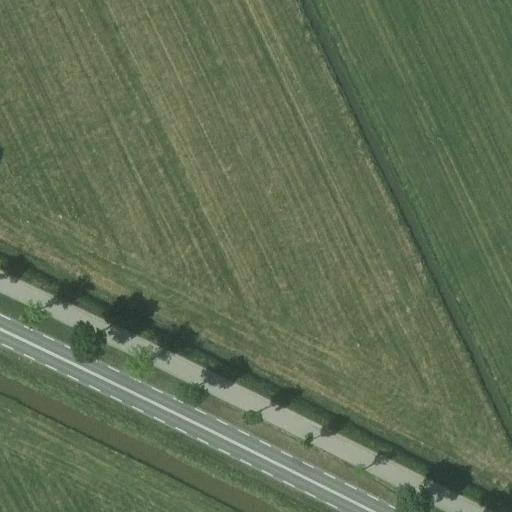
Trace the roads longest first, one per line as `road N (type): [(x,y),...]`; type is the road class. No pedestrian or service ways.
road 1 (unclassified): [(458,511),(0,287)]
road 2 (primary): [(364,511),(0,334)]
